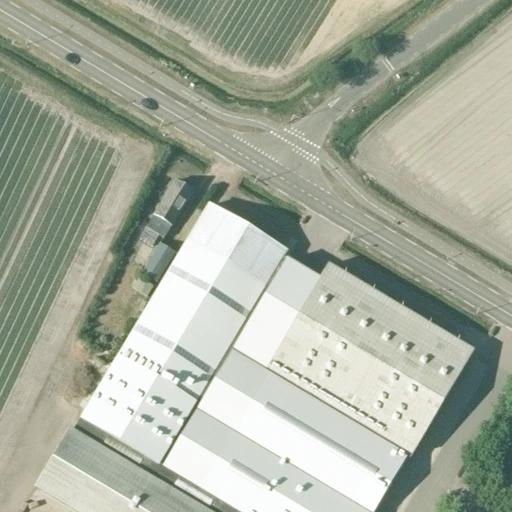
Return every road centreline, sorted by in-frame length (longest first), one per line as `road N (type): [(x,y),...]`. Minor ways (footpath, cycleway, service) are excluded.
road 1 (secondary): [(278,177),(0,12)]
road 2 (secondary): [(511,317),(278,177)]
road 3 (unclassified): [(278,177),(335,108),(474,0)]
